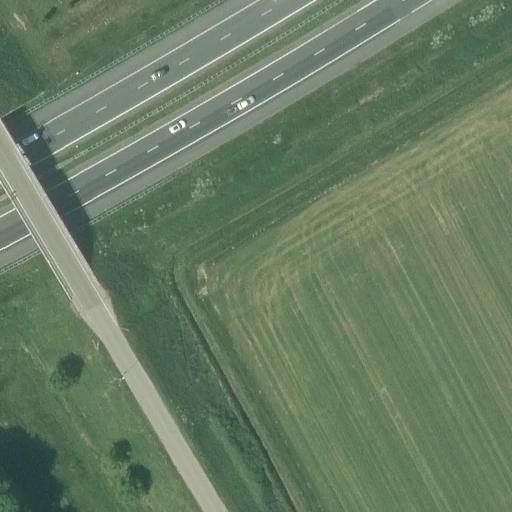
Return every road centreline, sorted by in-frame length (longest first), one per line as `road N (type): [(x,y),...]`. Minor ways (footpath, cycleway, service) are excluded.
road 1 (motorway): [(0,231),(399,0)]
road 2 (unclassified): [(214,511),(0,151)]
road 3 (motorway): [(296,0),(0,167)]
